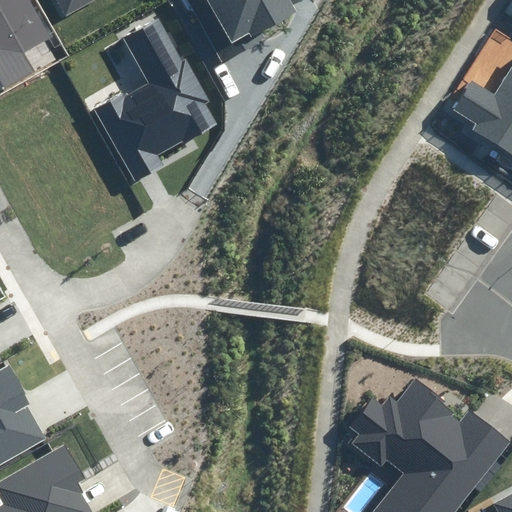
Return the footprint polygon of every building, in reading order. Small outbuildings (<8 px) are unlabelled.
[(57,40),(34,0),(0,0),(0,73),(1,73),(8,85),(36,70),(28,56),(57,40)] [(58,0),(66,14),(91,0),(58,0)] [(182,0),(223,69),(271,41),(267,33),(300,14),(291,0),(182,0)] [(218,123),(160,16),(123,36),(147,79),(97,106),(136,178),(161,165),(156,156),(218,123)] [(511,62),(495,89),(474,76),(454,108),(478,123),(472,132),(511,157),(511,62)] [(0,471),(55,441),(12,365),(0,371),(0,471)] [(382,405),(373,398),(350,427),(358,433),(351,442),(380,465),(387,457),(406,472),(374,511),(455,511),(511,442),(496,430),(468,407),(459,419),(412,382),(398,400),(391,394),(382,405)] [(87,476),(68,444),(0,483),(0,497),(2,501),(0,502),(0,511),(89,511),(93,510),(76,483),(87,476)] [(511,511),(511,490),(487,504),(491,511),(511,511)]
